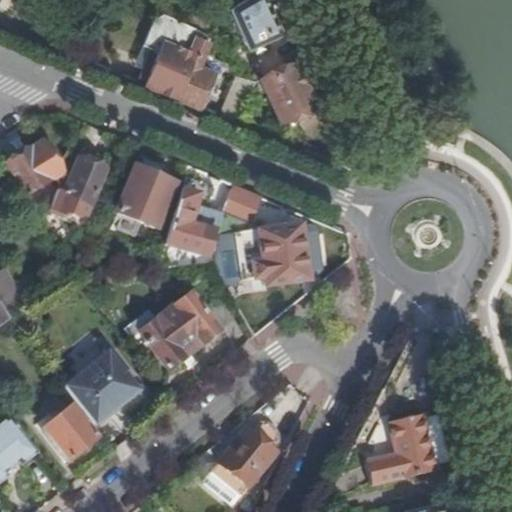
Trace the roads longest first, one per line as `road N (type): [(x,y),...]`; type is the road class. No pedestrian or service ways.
road 1 (residential): [(382,215),(49,74)]
road 2 (residential): [(90,511),(294,348),(367,346)]
road 3 (residential): [(507,511),(461,316),(463,272)]
road 4 (residential): [(415,187),(381,140),(313,0)]
road 5 (residential): [(284,511),(367,346)]
road 6 (residential): [(463,272),(478,243),(472,211),(448,189),(415,187)]
